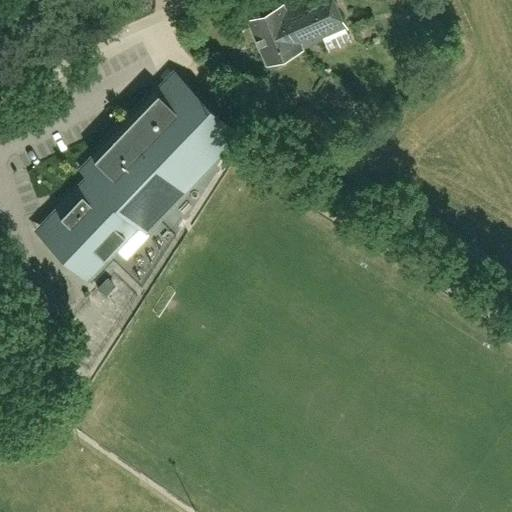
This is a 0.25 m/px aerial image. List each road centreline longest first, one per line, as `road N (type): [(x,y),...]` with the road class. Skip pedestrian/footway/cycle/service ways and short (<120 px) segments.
road 1 (track): [(174,53),(511,276)]
road 2 (residential): [(0,93),(205,0)]
